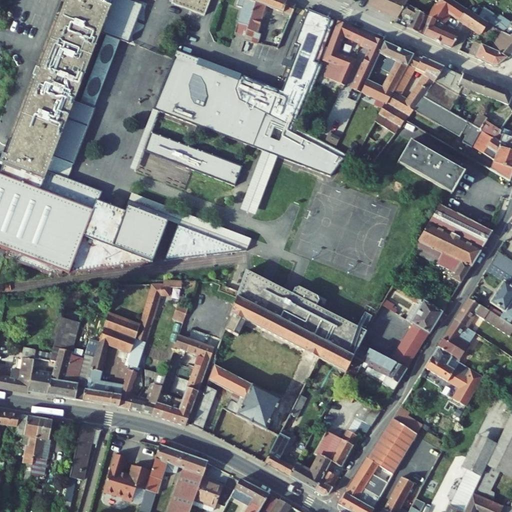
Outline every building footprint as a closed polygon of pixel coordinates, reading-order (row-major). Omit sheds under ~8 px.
[(32,77),(35,79),(3,163),(0,161),(0,254),(9,258),(6,265),(53,281),(63,279),(64,277),(70,279),(153,263),(169,222),(128,206),(126,212),(100,202),(103,192),(48,171),(53,157),(73,165),(75,165),(96,109),(74,101),(101,33),(128,43),(143,5),(129,0),(63,0),(66,1),(39,70),(36,69),(32,77)] [(173,0),(172,4),(204,16),(210,0),(173,0)] [(237,24),(248,27),(256,0),(238,0),(236,6),(242,8),(237,24)] [(283,0),(256,0),(248,27),(247,30),(258,33),(266,6),(284,13),(287,1),(283,0)] [(407,4),(408,0),(368,0),(368,1),(398,19),(400,14),(407,4)] [(442,24),(449,14),(460,20),(467,10),(452,0),(439,0),(428,16),(431,18),(442,24)] [(295,4),(287,1),(284,13),(290,15),(295,4)] [(412,18),(407,29),(423,36),(431,18),(428,16),(407,4),(400,14),(403,16),(405,13),(412,18)] [(511,35),(511,24),(502,17),(497,21),(494,19),(496,16),(486,9),(480,18),(494,28),(510,37),(511,35)] [(460,20),(488,39),(491,34),(494,28),(480,18),(467,10),(460,20)] [(335,21),(309,11),(296,45),(301,46),(294,64),(295,65),(294,69),(292,69),(283,91),(177,50),(154,109),(331,177),(346,155),(296,129),(322,65),(318,64),(335,21)] [(423,36),(452,48),(460,34),(442,24),(431,18),(423,36)] [(384,42),(339,22),(324,60),(329,62),(324,74),(336,80),(336,81),(344,84),(353,60),(362,64),(352,87),(351,89),(361,93),(367,80),(379,54),(384,42)] [(490,50),(498,53),(507,59),(508,60),(511,55),(511,35),(510,37),(494,28),(491,34),(497,39),(490,50)] [(258,33),(247,30),(245,36),(244,41),(245,41),(257,44),(258,44),(262,34),(258,33)] [(270,46),(278,48),(282,33),(275,31),(270,46)] [(235,33),(230,48),(240,52),(244,41),(245,36),(235,33)] [(107,35),(81,103),(94,108),(120,41),(107,35)] [(458,51),(493,67),(498,66),(507,59),(498,53),(490,50),(484,47),(485,46),(469,40),(464,50),(460,48),(458,51)] [(396,62),(382,87),(367,80),(361,93),(361,94),(385,105),(386,106),(394,92),(408,66),(414,55),(384,42),(379,54),(396,62)] [(413,110),(423,97),(434,84),(443,69),(414,55),(408,66),(415,70),(425,74),(407,99),(401,96),(394,92),(386,106),(385,105),(375,122),(396,134),(406,121),(413,110)] [(362,64),(353,60),(344,84),(352,87),(362,64)] [(401,96),(415,70),(408,66),(394,92),(401,96)] [(462,77),(443,69),(434,84),(423,97),(449,113),(459,96),(456,95),(457,92),(467,96),(469,91),(508,105),(511,98),(508,91),(463,74),(462,77)] [(474,150),(494,161),(490,170),(510,182),(511,175),(511,152),(498,148),(500,141),(481,130),(473,126),(449,113),(423,97),(413,110),(459,137),(462,132),(466,134),(461,143),(471,148),(475,140),(478,142),(474,150)] [(154,109),(131,169),(137,171),(160,111),(154,109)] [(480,114),(473,126),(481,130),(486,121),(487,119),(480,114)] [(396,134),(410,142),(418,128),(406,121),(396,134)] [(498,148),(511,152),(511,131),(501,128),(500,130),(486,121),(481,130),(500,141),(498,148)] [(152,132),(145,152),(236,186),(239,178),(237,177),(238,175),(240,175),(243,167),(152,132)] [(328,133),(324,142),(335,147),(340,138),(328,133)] [(398,162),(452,194),(464,173),(410,142),(398,162)] [(255,215),(278,157),(264,151),(241,210),(255,215)] [(132,194),(128,206),(247,251),(252,240),(132,194)] [(418,242),(471,268),(493,232),(440,205),(418,242)] [(179,225),(164,262),(247,251),(179,225)] [(413,251),(455,273),(452,278),(461,284),(471,268),(418,242),(412,251),(413,251)] [(490,264),(511,278),(511,261),(498,252),(490,264)] [(503,282),(490,303),(504,312),(500,318),(509,323),(511,319),(511,278),(490,264),(486,271),(503,282)] [(240,320),(305,353),(318,359),(345,373),(346,373),(347,370),(354,357),(360,345),(366,333),(315,307),(319,299),(296,287),(292,295),(245,271),(241,283),(239,291),(234,301),(230,315),(232,316),(225,330),(233,334),(240,320)] [(153,318),(160,296),(169,296),(171,288),(181,288),(181,285),(164,285),(152,285),(143,315),(153,318)] [(429,334),(446,307),(433,302),(402,290),(400,293),(416,303),(406,321),(413,325),(429,334)] [(451,299),(437,294),(433,302),(446,307),(451,299)] [(468,298),(455,320),(468,328),(476,315),(510,337),(511,333),(511,325),(509,323),(500,318),(468,298)] [(384,300),(381,305),(395,314),(397,311),(392,308),(394,305),(384,300)] [(183,324),(189,309),(179,305),(173,320),(179,322),(183,324)] [(83,402),(119,408),(124,386),(112,384),(99,381),(108,346),(121,351),(130,354),(139,327),(108,314),(94,358),(87,390),(85,390),(83,402)] [(152,323),(153,318),(143,315),(139,327),(130,354),(126,365),(129,366),(129,365),(137,367),(138,364),(152,323)] [(56,362),(52,376),(47,396),(83,402),(85,390),(87,390),(94,358),(85,355),(84,358),(71,355),(80,323),(61,318),(51,354),(50,361),(56,362)] [(460,340),(468,328),(455,320),(437,348),(438,348),(459,361),(468,345),(460,340)] [(179,322),(174,334),(179,336),(183,324),(179,322)] [(390,361),(407,370),(429,334),(413,325),(390,361)] [(179,336),(175,348),(183,351),(187,339),(179,336)] [(188,421),(192,423),(203,394),(199,392),(198,392),(215,348),(187,339),(183,351),(186,352),(198,357),(182,401),(169,397),(168,401),(158,398),(152,415),(152,416),(185,427),(188,421)] [(367,366),(387,377),(382,384),(393,391),(407,370),(390,361),(360,345),(354,357),(361,361),(368,364),(367,366)] [(175,348),(173,353),(184,357),(186,352),(183,351),(175,348)] [(459,361),(438,348),(432,357),(454,371),(459,362),(459,361)] [(28,395),(28,393),(32,372),(35,358),(36,351),(23,349),(22,359),(23,359),(21,371),(11,370),(7,391),(28,395)] [(51,354),(36,351),(35,358),(49,361),(50,361),(51,354)] [(121,351),(112,384),(124,386),(129,366),(126,365),(130,354),(121,351)] [(305,353),(281,400),(282,400),(267,432),(278,437),(279,438),(280,434),(290,415),(300,395),(318,359),(305,353)] [(355,374),(361,361),(354,357),(347,370),(355,374)] [(425,368),(447,382),(454,371),(432,357),(425,368)] [(453,400),(466,408),(483,377),(459,362),(454,371),(447,382),(459,389),(453,400)] [(129,366),(124,386),(119,408),(122,408),(130,410),(133,395),(131,395),(140,368),(137,367),(129,365),(129,366)] [(225,411),(267,432),(282,400),(281,400),(214,366),(209,380),(234,394),(244,399),(240,406),(230,401),(225,411)] [(7,391),(11,370),(4,369),(0,390),(7,391)] [(145,370),(145,387),(149,387),(149,378),(155,380),(157,374),(145,370)] [(343,376),(351,380),(355,374),(347,370),(346,373),(345,373),(343,376)] [(47,396),(52,376),(32,372),(28,393),(47,396)] [(143,413),(152,415),(158,398),(160,393),(166,376),(157,374),(155,380),(149,399),(133,395),(130,410),(143,413)] [(202,432),(217,391),(206,386),(203,394),(192,423),(191,426),(202,432)] [(359,401),(336,389),(334,394),(356,406),(359,401)] [(169,397),(160,393),(158,398),(168,401),(169,397)] [(240,406),(244,399),(234,394),(230,401),(240,406)] [(297,419),(308,399),(300,395),(290,415),(297,419)] [(354,418),(371,427),(380,412),(359,401),(356,406),(360,409),(354,418)] [(20,415),(0,411),(0,424),(18,427),(20,415)] [(406,417),(398,412),(393,419),(417,435),(422,427),(406,417)] [(28,417),(20,415),(18,427),(17,434),(25,435),(28,417)] [(511,479),(511,415),(502,434),(487,466),(500,473),(511,479)] [(40,419),(28,417),(25,435),(32,436),(31,446),(36,446),(40,419)] [(341,468),(358,437),(353,434),(357,428),(367,433),(371,427),(354,418),(330,460),(332,461),(331,463),(341,468)] [(50,440),(53,421),(40,419),(36,446),(31,474),(37,475),(45,476),(48,460),(41,459),(45,440),(50,440)] [(393,419),(368,459),(367,459),(338,505),(351,511),(372,511),(378,503),(360,495),(365,485),(377,465),(392,475),(393,473),(400,462),(404,455),(417,435),(393,419)] [(487,466),(502,434),(482,424),(477,434),(470,431),(453,464),(468,471),(451,506),(461,511),(464,511),(473,494),(487,466)] [(92,443),(98,444),(102,430),(81,426),(67,496),(73,497),(78,473),(85,475),(92,443)] [(264,463),(289,477),(296,465),(297,463),(286,457),(285,459),(281,457),(290,439),(280,434),(279,438),(278,437),(264,463)] [(326,434),(319,452),(328,456),(336,438),(326,434)] [(32,436),(25,435),(24,444),(27,445),(31,446),(32,436)] [(31,474),(36,446),(31,446),(27,445),(24,463),(29,464),(27,474),(31,474)] [(182,454),(159,445),(151,470),(146,489),(157,493),(158,493),(165,471),(167,463),(171,464),(178,466),(182,454)] [(146,489),(151,470),(132,465),(129,475),(122,473),(127,457),(116,454),(106,493),(116,496),(116,494),(123,496),(125,499),(130,500),(133,499),(136,486),(146,489)] [(167,511),(174,511),(192,457),(182,454),(178,466),(182,468),(167,511)] [(320,455),(310,473),(296,465),(289,477),(315,492),(331,463),(332,461),(330,460),(320,455)] [(194,500),(202,477),(207,463),(192,457),(174,511),(189,511),(192,506),(194,500)] [(341,468),(331,463),(315,492),(323,496),(328,495),(333,489),(344,469),(341,468)] [(382,495),(393,475),(392,475),(377,465),(365,485),(382,495)] [(473,511),(475,508),(484,511),(499,511),(502,506),(494,503),(495,496),(490,493),(500,473),(487,466),(473,494),(464,511),(473,511)] [(194,500),(213,507),(215,508),(222,488),(208,483),(210,479),(202,477),(194,500)] [(401,478),(383,510),(383,509),(381,511),(407,511),(404,510),(400,508),(414,484),(402,478),(401,478)] [(208,483),(222,488),(223,484),(210,479),(208,483)] [(259,511),(269,495),(241,479),(231,496),(246,504),(250,507),(247,511),(259,511)] [(151,511),(157,493),(146,489),(139,511),(140,511),(151,511)] [(209,511),(211,511),(213,507),(194,500),(192,506),(209,511)] [(280,500),(272,511),(286,511),(291,506),(280,500)]
